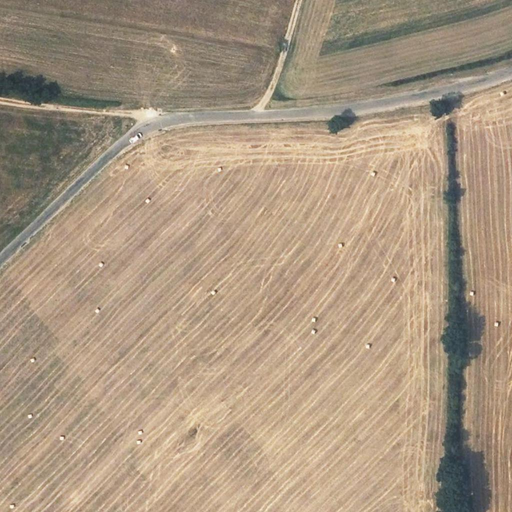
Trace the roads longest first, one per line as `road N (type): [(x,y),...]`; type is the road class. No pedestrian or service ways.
road 1 (tertiary): [(0,261),(152,122),(344,111),(511,73)]
road 2 (track): [(152,122),(0,99)]
road 3 (track): [(258,117),(300,0)]
